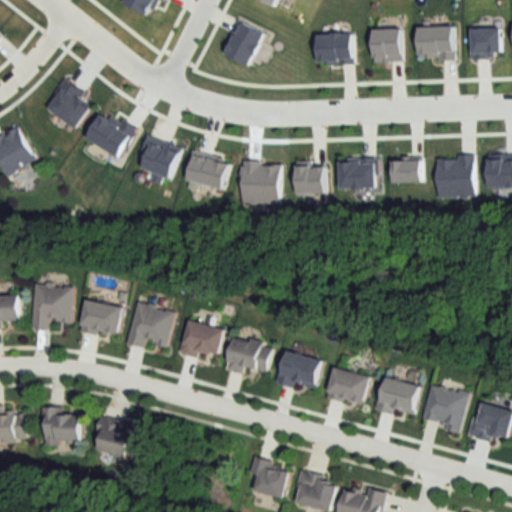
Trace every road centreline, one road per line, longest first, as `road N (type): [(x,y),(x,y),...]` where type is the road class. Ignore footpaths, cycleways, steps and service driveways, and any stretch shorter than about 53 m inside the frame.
road 1 (residential): [(511,488),(151,387),(29,362),(0,365)]
road 2 (residential): [(511,102),(253,108),(210,103),(134,66)]
